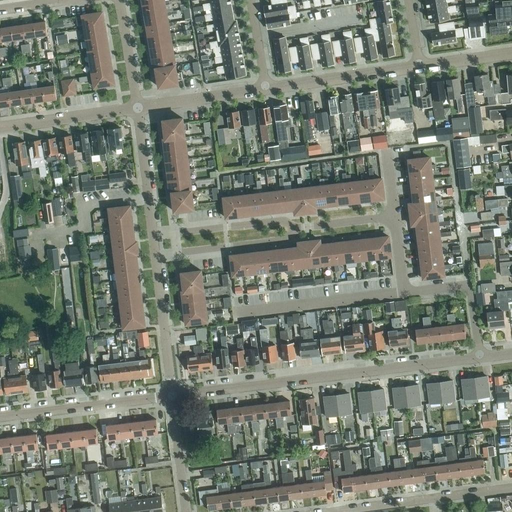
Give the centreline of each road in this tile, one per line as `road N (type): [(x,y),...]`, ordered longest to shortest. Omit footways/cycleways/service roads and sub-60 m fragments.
road 1 (residential): [(172,394),(479,357)]
road 2 (residential): [(330,511),(511,488)]
road 3 (residential): [(0,417),(172,394)]
road 4 (residential): [(403,293),(234,313)]
road 5 (residential): [(265,88),(414,69)]
road 6 (residential): [(155,256),(285,241),(297,229)]
road 7 (residential): [(297,229),(284,222),(152,237)]
road 8 (residential): [(479,357),(469,285),(403,293)]
road 9 (residential): [(172,394),(155,256)]
road 10 (residential): [(0,128),(137,108)]
road 11 (residential): [(152,237),(137,108)]
road 12 (residential): [(137,108),(265,88)]
